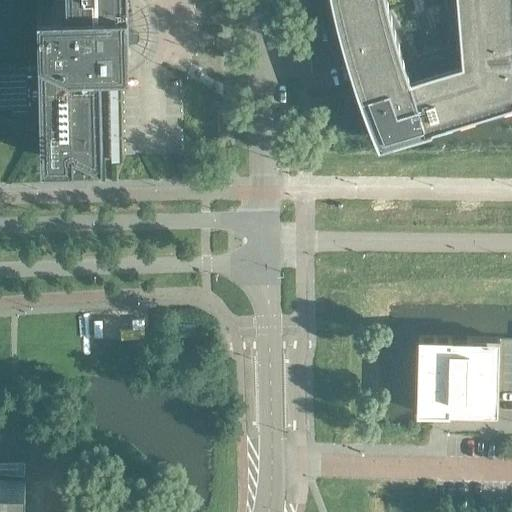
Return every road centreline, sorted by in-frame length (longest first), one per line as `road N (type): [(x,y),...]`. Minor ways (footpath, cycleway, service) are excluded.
road 1 (tertiary): [(270,215),(0,224)]
road 2 (tertiary): [(0,269),(270,265)]
road 3 (residential): [(270,240),(511,243)]
road 4 (residential): [(511,471),(272,463)]
road 5 (residential): [(270,215),(269,0)]
road 6 (unclassified): [(272,463),(270,265)]
road 7 (unclassified): [(56,511),(57,442),(0,442)]
